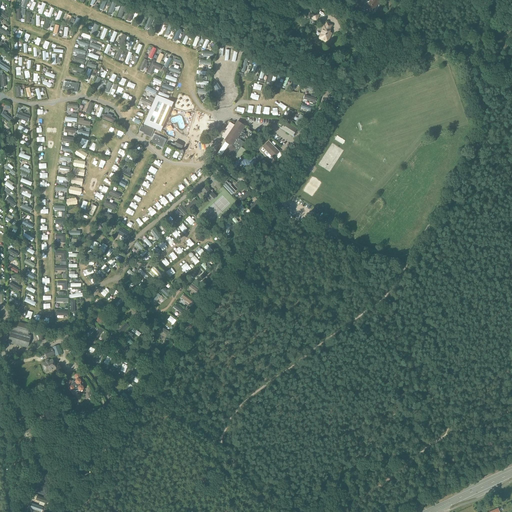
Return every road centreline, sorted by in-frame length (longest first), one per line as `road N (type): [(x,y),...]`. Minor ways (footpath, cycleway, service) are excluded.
road 1 (unclassified): [(60,511),(404,0)]
road 2 (track): [(217,443),(243,402),(403,275),(474,134),(462,67),(479,27),(477,0)]
road 3 (unknown): [(54,0),(177,52),(195,99),(223,114)]
road 4 (unknown): [(61,100),(49,195),(51,311)]
road 5 (unknown): [(196,180),(136,237),(127,256),(155,258),(186,236),(198,201)]
road 6 (track): [(142,394),(217,443),(276,511)]
road 7 (unknown): [(0,360),(59,340),(65,360),(124,419)]
road 8 (track): [(432,501),(412,458),(511,410)]
road 9 (track): [(511,81),(380,36)]
